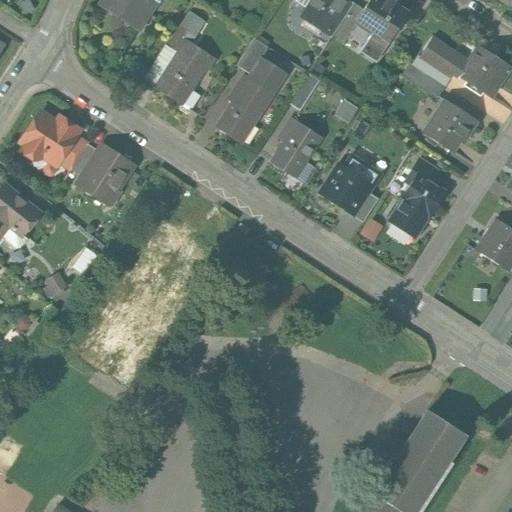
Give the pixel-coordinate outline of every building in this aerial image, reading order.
[(103,0),(99,7),(137,32),(155,4),(158,5),(160,3),(154,0),(103,0)] [(312,0),(301,17),(322,31),(324,29),(342,0),(333,0),(332,2),(329,0),(312,0)] [(345,0),(342,0),(324,29),(333,35),(352,4),(345,0)] [(391,0),(370,0),(356,23),(388,44),(406,15),(394,7),(396,3),(391,0)] [(179,29),(167,48),(178,54),(186,42),(190,44),(193,38),(179,29)] [(253,40),(236,66),(249,74),(259,57),(261,58),(267,49),(253,40)] [(480,47),(468,65),(429,41),(419,58),(451,78),(453,75),(491,99),(500,85),(498,83),(509,66),(480,47)] [(178,54),(156,88),(181,105),(202,72),(205,74),(214,60),(190,44),(186,42),(178,54)] [(244,76),(233,93),(238,96),(217,129),(241,144),(272,95),(262,88),(275,68),(261,58),(259,57),(249,74),(246,78),(244,76)] [(407,75),(424,86),(431,75),(414,64),(407,75)] [(307,74),(288,104),(299,111),(318,82),(307,74)] [(444,102),(423,134),(452,153),(460,141),(464,144),(477,123),(444,102)] [(56,124),(40,114),(26,136),(29,138),(22,149),(24,155),(33,161),(39,159),(43,155),(56,164),(57,162),(74,137),(78,130),(60,118),(56,124)] [(320,138),(292,120),(284,134),(289,137),(271,164),(294,179),(320,138)] [(74,137),(57,162),(70,171),(87,145),(74,137)] [(87,145),(70,171),(81,177),(91,163),(98,152),(87,145)] [(113,153),(102,146),(98,152),(91,163),(96,167),(82,189),(103,204),(113,189),(116,192),(130,170),(111,158),(113,153)] [(352,156),(345,167),(340,164),(320,195),(344,210),(357,191),(366,198),(369,193),(381,175),(352,156)] [(439,173),(419,160),(412,172),(418,176),(419,175),(432,184),(439,173)] [(418,176),(403,200),(404,200),(389,223),(414,239),(429,217),(430,218),(446,193),(432,184),(419,175),(418,176)] [(4,187),(0,191),(0,235),(8,225),(11,228),(9,231),(13,234),(15,231),(21,236),(38,215),(4,187)] [(366,198),(357,191),(344,210),(363,223),(378,199),(369,193),(366,198)] [(161,220),(74,356),(130,392),(217,256),(161,220)] [(511,232),(498,223),(478,254),(507,272),(511,263),(511,232)] [(89,247),(76,266),(86,273),(99,254),(89,247)] [(409,511),(460,432),(421,408),(354,511),(409,511)]
